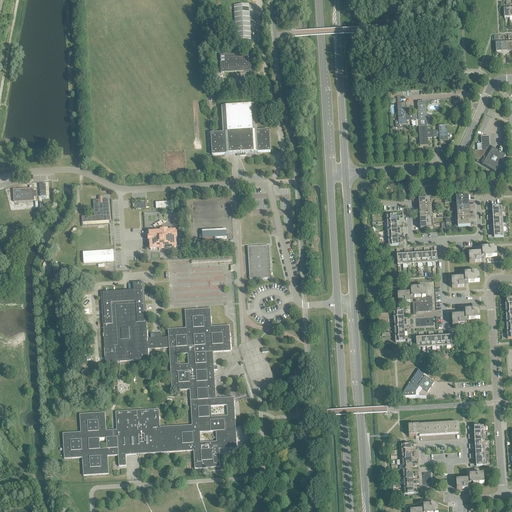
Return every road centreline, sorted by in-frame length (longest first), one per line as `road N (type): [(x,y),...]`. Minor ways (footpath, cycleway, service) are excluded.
road 1 (tertiary): [(345,173),(445,164),(461,149),(492,83),(511,77)]
road 2 (secondary): [(367,511),(353,304)]
road 3 (secondary): [(337,304),(349,511)]
road 4 (unclassified): [(502,495),(489,299)]
road 5 (residential): [(268,187),(283,143),(257,0)]
road 6 (secondary): [(317,0),(329,174)]
road 7 (secondary): [(345,173),(336,0)]
road 8 (residential): [(268,187),(299,303),(337,304)]
road 9 (residential): [(120,190),(254,181),(268,187)]
road 10 (secondary): [(353,304),(345,173)]
road 11 (secondary): [(329,174),(337,304)]
road 12 (residential): [(0,177),(71,169),(120,190)]
